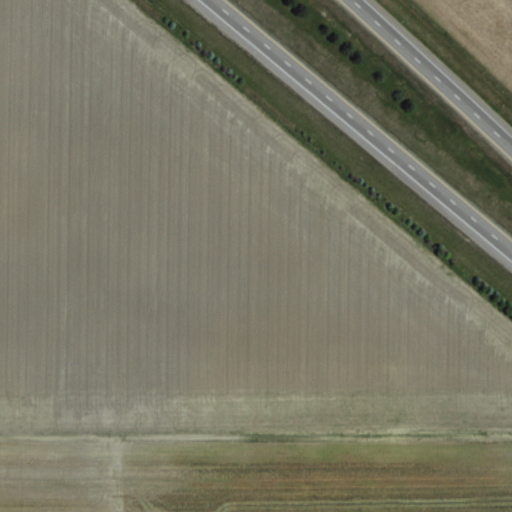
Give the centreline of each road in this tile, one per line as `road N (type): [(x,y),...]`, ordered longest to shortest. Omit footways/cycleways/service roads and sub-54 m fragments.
road 1 (trunk): [(205,0),(511,255)]
road 2 (trunk): [(511,142),(359,0)]
